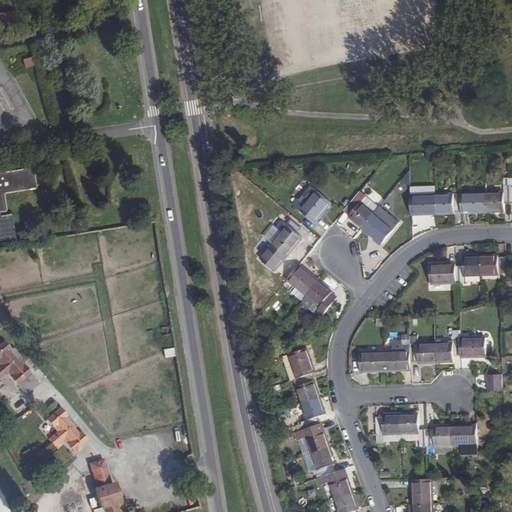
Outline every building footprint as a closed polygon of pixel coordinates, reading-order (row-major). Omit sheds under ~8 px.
[(0,29),(24,25),(20,8),(0,11),(0,29)] [(32,57),(22,59),(24,67),(33,65),(32,57)] [(0,213),(5,212),(2,196),(35,192),(31,171),(2,175),(0,167),(0,166),(0,213)] [(504,190),(486,191),(486,210),(505,210),(504,201),(511,200),(511,183),(503,183),(504,190)] [(305,205),(317,192),(310,186),(298,200),(298,199),(293,205),(295,207),(300,201),(305,205)] [(374,212),(361,202),(366,196),(359,191),(343,210),(350,216),(349,217),(362,227),(374,212)] [(486,191),(460,192),(461,210),(469,209),(469,211),(486,210),(486,191)] [(314,222),(330,203),(317,192),(305,205),(300,201),(295,207),(300,211),(314,222)] [(436,192),(410,193),(411,213),(436,212),(436,192)] [(460,192),(436,192),(436,212),(453,211),(453,209),(461,210),(460,192)] [(379,207),(366,196),(361,202),(374,212),(379,207)] [(127,212),(129,222),(143,220),(140,209),(127,212)] [(393,229),(374,212),(362,227),(382,243),(393,229)] [(0,216),(0,240),(16,238),(12,215),(0,216)] [(340,227),(351,236),(360,226),(348,217),(340,227)] [(294,218),(288,226),(301,238),(308,230),(294,218)] [(301,238),(282,221),(276,228),(282,233),(271,246),(286,257),(301,238)] [(498,254),(480,255),(481,274),(506,273),(505,255),(499,256),(498,254)] [(464,263),(456,263),(456,280),(464,280),(465,275),(481,274),(480,255),(464,256),(464,263)] [(456,262),(431,263),(431,281),(456,280),(456,263),(456,262)] [(319,280),(299,264),(287,279),(307,295),(319,280)] [(337,297),(332,293),(333,291),(319,280),(307,295),(302,301),(321,317),(337,297)] [(411,360),(410,338),(402,338),(402,348),(385,349),(386,368),(403,368),(403,360),(411,360)] [(486,338),(461,339),(461,356),(461,357),(487,356),(486,338)] [(402,348),(402,339),(395,340),(393,342),(393,349),(402,348)] [(453,342),(435,343),(436,361),(454,360),(454,356),(461,356),(461,339),(454,339),(453,342)] [(15,350),(8,340),(0,346),(0,361),(3,365),(0,367),(0,383),(11,375),(22,388),(36,377),(27,366),(30,363),(18,349),(15,350)] [(435,343),(410,344),(411,360),(419,360),(419,361),(436,361),(435,343)] [(164,350),(165,358),(175,356),(173,348),(164,350)] [(290,354),(298,378),(312,374),(315,372),(307,348),(290,354)] [(362,368),(386,368),(385,349),(361,350),(362,368)] [(298,378),(296,379),(304,403),(322,396),(316,380),(314,380),(312,374),(298,378)] [(502,374),(487,375),(488,391),(502,391),(502,382),(502,374)] [(322,396),(304,403),(309,419),(303,422),(306,429),(322,424),(319,416),(327,413),(322,396)] [(71,421),(62,410),(49,420),(57,429),(47,436),(56,446),(65,439),(76,455),(90,443),(81,433),(79,436),(68,423),(71,421)] [(419,414),(400,415),(401,434),(419,433),(420,446),(427,446),(427,429),(420,429),(419,414)] [(384,417),(376,418),(377,435),(401,434),(400,415),(384,416),(384,417)] [(322,424),(306,429),(314,453),(332,447),(325,429),(323,429),(322,424)] [(476,426),(451,427),(452,445),(477,445),(476,426)] [(435,428),(427,429),(427,446),(452,445),(451,427),(435,427),(435,428)] [(332,447),(314,453),(322,476),(338,471),(336,463),(337,463),(332,447)] [(105,464),(89,467),(96,492),(85,495),(89,511),(119,511),(117,505),(120,504),(116,486),(111,487),(105,464)] [(348,475),(346,468),(338,471),(340,478),(348,475)] [(338,471),(322,476),(325,483),(330,481),(336,498),(354,492),(348,475),(340,478),(338,471)] [(429,479),(414,479),(415,504),(433,503),(432,478),(429,479)] [(354,492),(336,498),(341,511),(359,511),(358,510),(360,509),(354,492)] [(433,511),(433,503),(415,504),(415,511),(433,511)]
